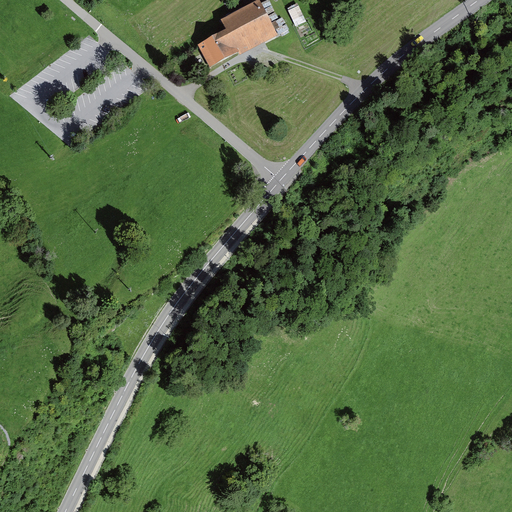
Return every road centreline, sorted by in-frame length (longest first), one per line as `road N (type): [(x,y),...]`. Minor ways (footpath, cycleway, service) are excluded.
road 1 (tertiary): [(65,511),(152,340),(280,180)]
road 2 (residential): [(280,180),(64,0)]
road 3 (tertiary): [(280,180),(394,62),(478,0)]
